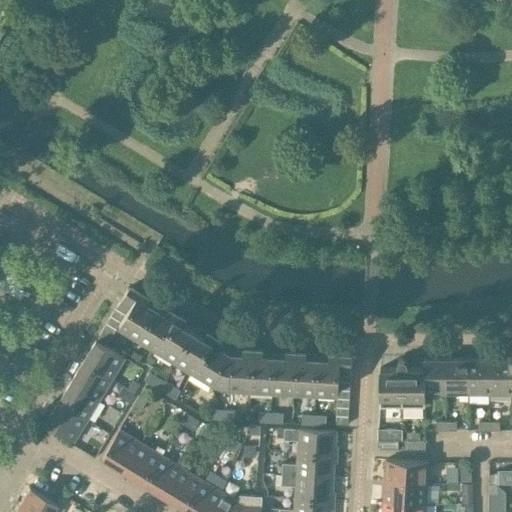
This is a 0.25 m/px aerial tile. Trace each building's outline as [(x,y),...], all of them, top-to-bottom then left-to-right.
[(141,336),(160,306),(128,287),(120,301),(130,307),(125,314),(121,321),(120,323),(141,336)] [(130,307),(120,301),(115,308),(125,314),(130,307)] [(160,347),(178,317),(160,306),(141,336),(160,347)] [(121,321),(125,314),(115,308),(111,315),(121,321)] [(120,323),(121,321),(111,315),(106,322),(117,328),(120,323)] [(178,358),(196,328),(178,317),(160,347),(178,358)] [(112,336),(117,328),(106,322),(102,329),(103,330),(112,336)] [(196,369),(214,339),(196,328),(178,358),(196,369)] [(112,378),(125,357),(106,345),(112,336),(103,330),(97,339),(96,339),(83,360),(112,378)] [(222,378),(231,350),(214,339),(196,369),(214,380),(216,376),(222,378)] [(251,386),(253,351),(231,350),(222,378),(229,381),(228,385),(251,386)] [(274,387),(276,352),(253,351),(251,386),(274,387)] [(296,389),(298,354),(276,352),(274,387),(296,389)] [(318,390),(320,355),(298,354),(296,389),(318,390)] [(339,373),(351,373),(352,357),(320,355),(318,390),(338,391),(338,389),(339,381),(339,373)] [(446,393),(447,358),(424,358),(424,367),(425,367),(425,393),(446,393)] [(468,393),(468,358),(447,358),(446,393),(468,393)] [(490,393),(490,358),(468,358),(468,393),(490,393)] [(511,393),(511,358),(490,358),(490,393),(511,393)] [(100,399),(112,378),(83,360),(71,381),(100,399)] [(403,403),(402,367),(380,367),(380,403),(403,403)] [(425,367),(424,367),(402,367),(403,403),(425,403),(425,393),(425,367)] [(145,379),(160,388),(165,380),(149,371),(145,379)] [(350,382),(351,373),(339,373),(339,381),(350,382)] [(181,390),(165,380),(160,388),(176,398),(181,390)] [(87,419),(100,399),(71,381),(58,402),(87,419)] [(350,390),(350,382),(339,381),(338,389),(350,390)] [(141,412),(153,391),(145,386),(141,393),(133,407),(141,412)] [(349,399),(350,390),(338,389),(338,391),(337,398),(349,399)] [(349,407),(349,399),(337,398),(337,406),(349,407)] [(74,440),(87,419),(58,402),(46,423),(74,440)] [(349,415),(349,407),(337,406),(337,415),(349,415)] [(222,418),(223,409),(210,408),(209,417),(222,418)] [(234,419),(235,410),(223,409),(222,418),(234,419)] [(271,421),(271,412),(259,411),(258,420),(271,421)] [(284,413),(271,412),(271,421),(283,421),(284,413)] [(314,423),(314,415),(302,414),(301,423),(314,423)] [(326,424),(327,415),(314,415),(314,423),(326,424)] [(348,424),(349,415),(337,415),(336,423),(348,424)] [(446,429),(446,420),(436,420),(436,429),(446,429)] [(457,420),(446,420),(446,429),(457,429),(457,420)] [(490,429),(490,421),(479,421),(479,429),(490,429)] [(500,421),(490,421),(490,429),(500,429),(500,421)] [(260,434),(261,425),(248,424),(247,433),(260,434)] [(335,453),(336,430),(285,427),(284,439),(299,439),(298,451),(335,453)] [(123,469),(140,441),(120,428),(102,457),(123,469)] [(399,429),(379,429),(378,439),(378,448),(399,448),(399,429)] [(426,448),(426,439),(405,439),(405,448),(426,448)] [(145,483),(163,454),(140,441),(123,469),(145,483)] [(334,476),(335,453),(298,451),(297,463),(282,462),(282,473),(334,476)] [(164,495),(182,466),(163,454),(145,483),(164,495)] [(427,483),(428,465),(429,461),(386,459),(385,480),(427,483)] [(186,508),(204,479),(182,466),(164,495),(186,508)] [(332,499),(334,476),(282,473),(281,484),(296,485),(295,496),(332,499)] [(498,483),(498,473),(489,473),(489,483),(498,483)] [(192,511),(210,511),(223,491),(204,479),(186,508),(192,511)] [(426,503),(427,483),(385,480),(384,500),(426,503)] [(463,498),(473,498),(473,483),(463,483),(463,498)] [(506,490),(498,490),(498,483),(489,483),(489,503),(506,503),(506,490)] [(50,511),(56,502),(28,486),(18,503),(33,511),(50,511)] [(237,500),(223,491),(210,511),(261,511),(262,495),(241,495),(237,500)] [(331,511),(332,499),(295,496),(294,508),(280,507),(279,511),(331,511)] [(425,511),(426,503),(384,500),(382,511),(425,511)] [(33,511),(18,503),(12,511),(33,511)] [(505,511),(506,503),(489,503),(489,511),(505,511)]
